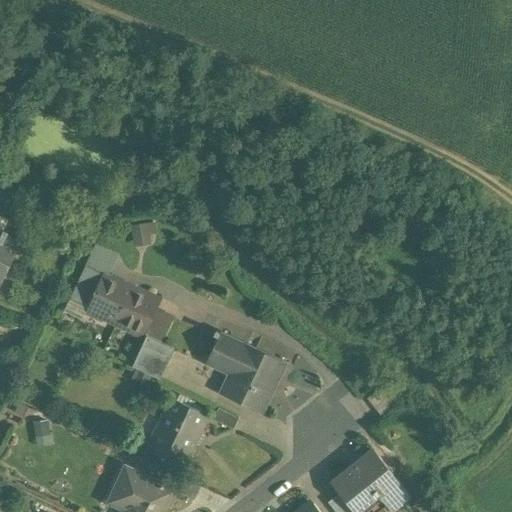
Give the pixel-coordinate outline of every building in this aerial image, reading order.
[(134,245),(156,242),(153,221),(131,223),(134,245)] [(3,233),(0,231),(0,275),(10,254),(14,256),(21,241),(8,235),(9,232),(5,230),(3,233)] [(119,282),(87,267),(73,298),(89,306),(89,307),(103,314),(101,317),(118,325),(136,287),(120,280),(119,282)] [(161,299),(136,287),(118,325),(143,337),(145,334),(157,307),(161,299)] [(157,307),(145,334),(148,335),(160,341),(172,314),(157,307)] [(287,363),(222,332),(222,333),(217,331),(215,335),(220,337),(210,357),(233,368),(230,374),(229,373),(220,393),(260,412),(269,392),(265,390),(272,376),(279,380),(287,363)] [(160,341),(148,335),(133,366),(160,379),(175,348),(160,341)] [(400,403),(385,384),(368,398),(382,417),(400,403)] [(209,416),(171,398),(148,447),(186,465),(209,416)] [(239,418),(219,408),(214,419),(234,428),(239,418)] [(55,441),(49,417),(34,421),(39,445),(55,441)] [(374,450),(333,483),(340,492),(355,511),(367,511),(383,499),(392,511),(411,496),(374,450)] [(164,484),(126,466),(109,502),(129,511),(166,511),(176,491),(177,490),(164,484)] [(197,484),(170,471),(164,484),(177,490),(176,491),(191,498),(197,484)] [(355,511),(340,492),(328,502),(336,511),(355,511)] [(321,511),(314,503),(303,511),(321,511)]
